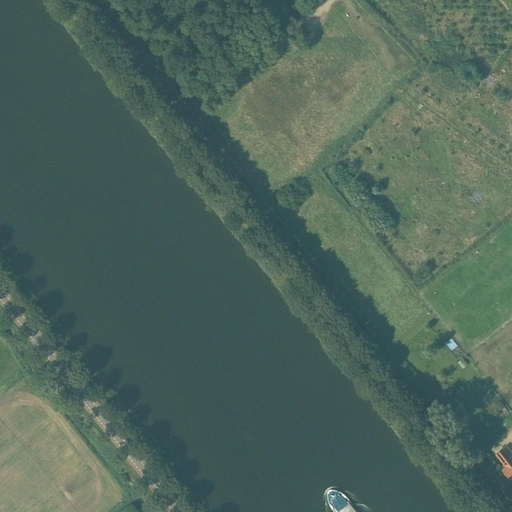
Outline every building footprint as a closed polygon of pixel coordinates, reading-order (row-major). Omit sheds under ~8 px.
[(261,38),(249,48),(256,56),(268,46),(261,38)] [(253,54),(248,48),(238,56),(243,62),(253,54)] [(214,74),(222,85),(228,80),(220,69),(214,74)] [(463,358),(458,362),(463,368),(468,364),(463,358)] [(495,404),(500,410),(505,407),(500,401),(495,404)] [(511,457),(511,456),(511,455),(511,451),(507,445),(496,453),(505,466),(502,469),(509,477),(511,473),(511,457)]
